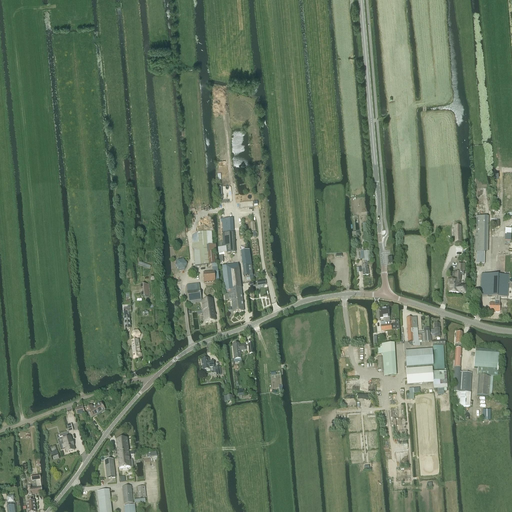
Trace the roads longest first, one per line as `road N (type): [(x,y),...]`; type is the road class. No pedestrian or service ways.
road 1 (tertiary): [(385,295),(361,0)]
road 2 (tertiary): [(151,381),(188,349),(296,304),(385,295)]
road 3 (track): [(58,215),(69,370),(84,398)]
road 4 (tertiary): [(49,511),(151,381)]
road 5 (track): [(0,431),(134,379)]
road 6 (tertiary): [(385,295),(511,331)]
